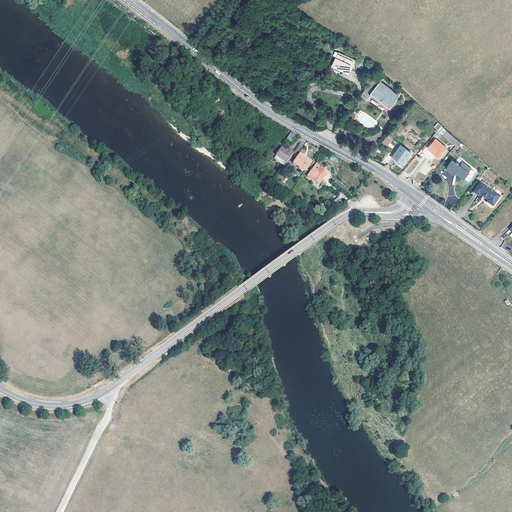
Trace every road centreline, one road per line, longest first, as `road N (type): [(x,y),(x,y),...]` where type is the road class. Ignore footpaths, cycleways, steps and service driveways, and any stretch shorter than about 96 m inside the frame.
road 1 (tertiary): [(0,388),(47,405),(101,393),(338,219),(378,212)]
road 2 (secondary): [(413,194),(262,106),(129,0)]
road 3 (track): [(59,511),(114,385)]
